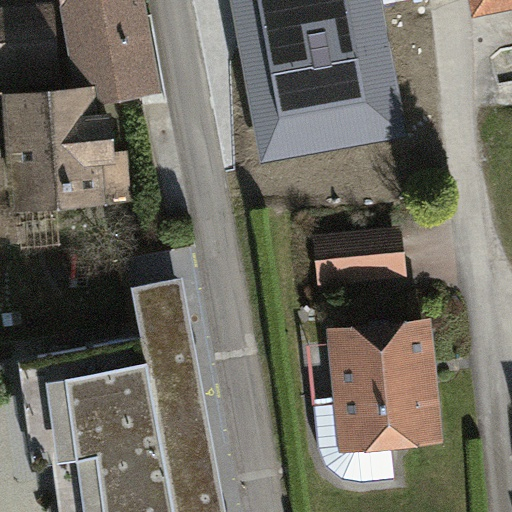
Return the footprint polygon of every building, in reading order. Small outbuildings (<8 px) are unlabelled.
[(137,0),(67,0),(76,52),(96,49),(104,95),(152,86),(137,0)] [(384,0),(232,0),(262,160),(409,133),(384,0)] [(51,8),(0,12),(0,72),(56,68),(51,8)] [(110,142),(108,119),(92,120),(90,93),(12,98),(18,201),(126,194),(123,141),(110,142)] [(393,236),(324,242),(328,275),(396,268),(393,236)] [(128,256),(143,335),(175,511),(225,511),(175,249),(128,256)] [(422,325),(338,334),(345,401),(315,405),(319,447),(326,466),(342,479),(366,482),(395,479),(391,439),(434,434),(422,325)] [(175,511),(143,335),(39,355),(53,461),(73,457),(80,511),(175,511)]
